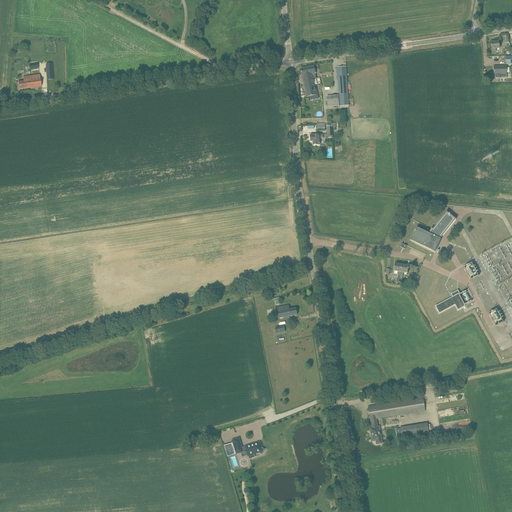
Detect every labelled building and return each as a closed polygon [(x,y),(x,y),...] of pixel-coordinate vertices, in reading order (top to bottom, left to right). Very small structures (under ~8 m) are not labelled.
[(499,41),(491,42),(492,53),(496,52),(495,49),(500,48),(499,41)] [(315,73),(314,66),(301,69),(302,76),(303,81),(313,79),(316,78),(315,73)] [(349,105),(346,71),(346,66),(338,67),(340,106),(349,105)] [(500,78),(500,74),(506,74),(506,66),(494,66),(494,74),(495,74),(495,78),(500,78)] [(41,86),(40,82),(39,75),(23,77),(24,81),(18,82),(19,90),(41,86)] [(313,79),(303,81),(307,97),(316,95),(316,91),(317,91),(316,85),(314,85),(313,79)] [(315,145),(321,145),(320,138),(323,138),(323,135),(313,135),(313,145),(315,145)] [(416,227),(411,240),(435,252),(441,239),(441,238),(442,236),(443,236),(457,219),(446,211),(446,212),(433,229),(431,228),(429,233),(416,227)] [(464,265),(469,279),(477,276),(473,262),(464,265)] [(408,273),(409,265),(402,264),(399,283),(402,283),(403,272),(408,273)] [(465,305),(472,301),(466,291),(460,294),(458,290),(451,294),(453,297),(436,306),(439,313),(455,305),(458,310),(465,306),(465,305)] [(276,319),(297,315),(296,308),(289,309),(288,306),(274,308),(276,319)] [(489,312),(495,326),(503,322),(496,308),(489,312)] [(425,411),(424,402),(423,397),(368,406),(370,420),(371,420),(372,430),(372,432),(371,432),(372,441),(376,441),(377,444),(382,443),(379,426),(378,426),(377,419),(425,411)] [(239,438),(232,440),(236,454),(241,452),(242,457),(248,455),(248,456),(248,455),(249,459),(254,457),(253,454),(259,452),(262,454),(264,449),(261,448),(259,442),(245,447),(246,448),(242,449),(239,438)]
